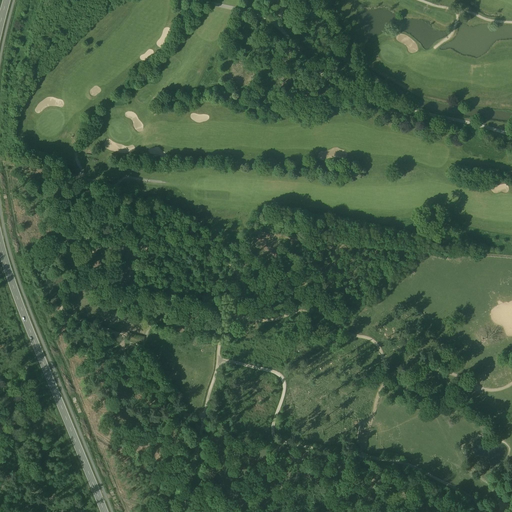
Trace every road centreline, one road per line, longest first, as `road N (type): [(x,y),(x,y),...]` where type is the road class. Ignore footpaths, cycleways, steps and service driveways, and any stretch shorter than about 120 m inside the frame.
road 1 (residential): [(194,0),(275,21),(318,67),(365,93),(511,134)]
road 2 (secondary): [(0,240),(104,511)]
